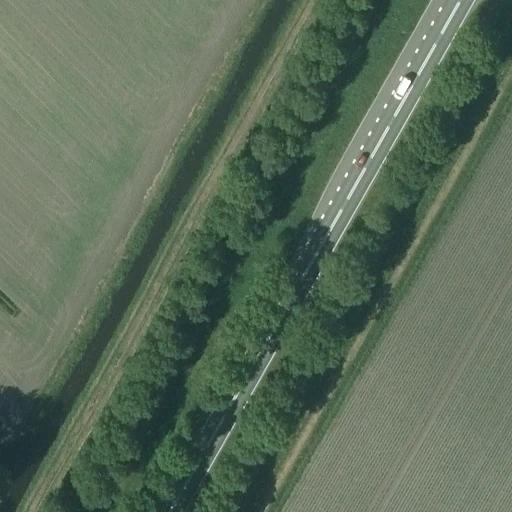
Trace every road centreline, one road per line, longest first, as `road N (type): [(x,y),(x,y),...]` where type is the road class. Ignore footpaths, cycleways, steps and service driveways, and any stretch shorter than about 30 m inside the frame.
road 1 (trunk): [(173,511),(464,0)]
road 2 (track): [(511,73),(263,511)]
